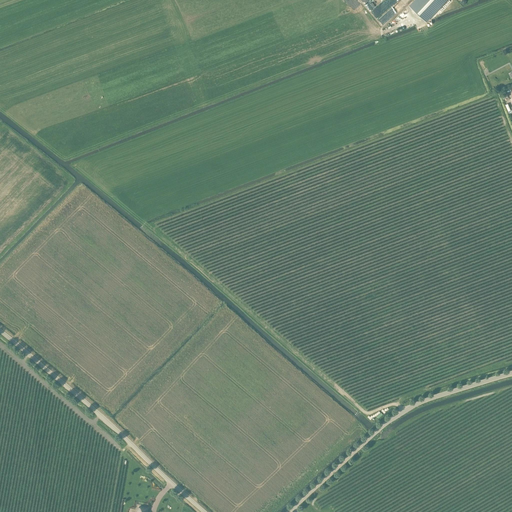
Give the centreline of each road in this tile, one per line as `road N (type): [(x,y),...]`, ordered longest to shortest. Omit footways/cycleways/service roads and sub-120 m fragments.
road 1 (unclassified): [(203,511),(0,331)]
road 2 (unclassified): [(288,511),(395,416),(511,373)]
